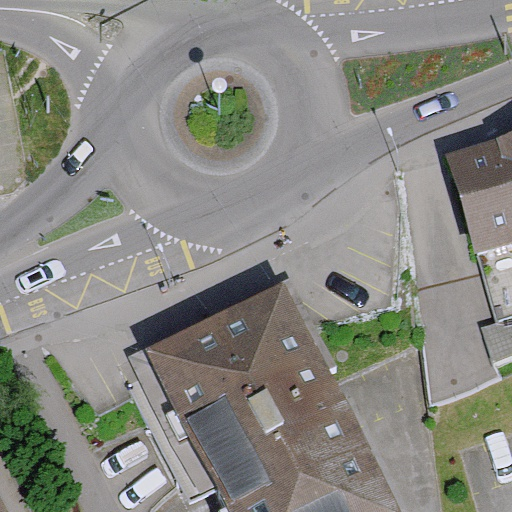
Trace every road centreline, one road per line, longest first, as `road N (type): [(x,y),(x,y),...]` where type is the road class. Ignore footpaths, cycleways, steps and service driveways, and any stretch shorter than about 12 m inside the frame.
road 1 (secondary): [(145,175),(198,208),(261,201),(305,157),(312,94)]
road 2 (secondary): [(511,42),(312,94)]
road 3 (secondary): [(312,94),(299,64),(247,25),(181,29),(154,48)]
road 4 (secondary): [(145,175),(0,265)]
road 5 (residential): [(154,48),(85,16),(0,6)]
road 6 (secondary): [(154,48),(137,70),(125,123),(145,175)]
